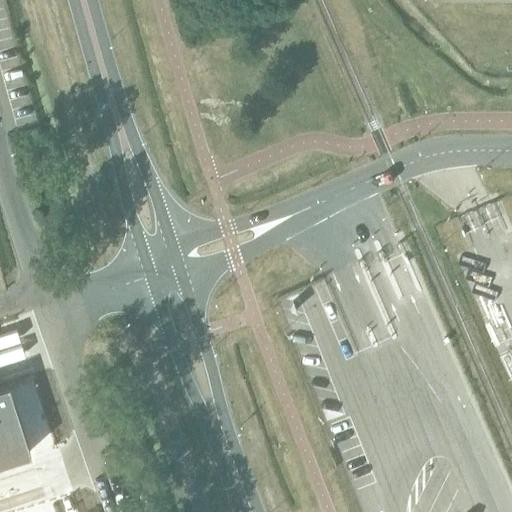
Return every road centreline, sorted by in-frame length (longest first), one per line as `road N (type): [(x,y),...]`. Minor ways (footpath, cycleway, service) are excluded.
road 1 (unclassified): [(165,263),(409,163),(511,151)]
road 2 (tertiary): [(165,263),(83,0)]
road 3 (tertiary): [(256,511),(199,334),(165,263)]
road 4 (tertiary): [(165,263),(164,313),(179,364),(239,511)]
